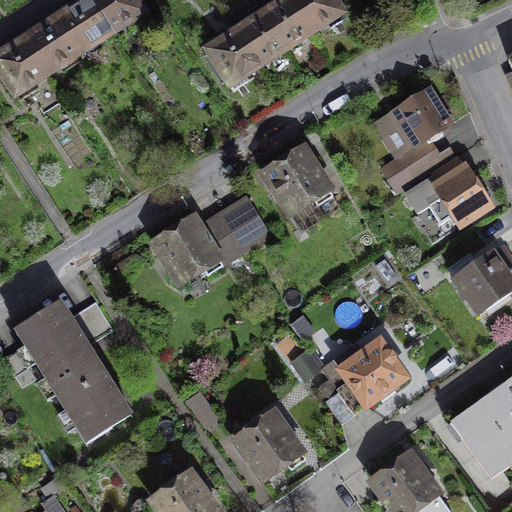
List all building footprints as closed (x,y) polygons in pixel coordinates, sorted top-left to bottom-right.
[(144,0),(95,0),(0,61),(0,72),(23,110),(159,22),(144,0)] [(358,22),(345,0),(299,0),(215,53),(240,95),(358,22)] [(469,147),(436,94),(375,131),(408,184),(469,147)] [(351,193),(321,149),(277,179),(306,223),(351,193)] [(509,214),(480,170),(443,191),(471,235),(509,214)] [(273,247),(245,202),(234,208),(179,238),(163,247),(192,295),(273,247)] [(511,316),(511,265),(504,254),(460,283),(489,331),(511,316)] [(146,415),(69,303),(19,337),(96,449),(146,415)] [(425,383),(396,341),(349,375),(358,387),(331,406),(352,436),(364,427),(425,383)] [(325,373),(313,357),(295,370),(307,386),(325,373)] [(511,480),(511,394),(463,431),(504,486),(511,480)] [(313,455),(285,418),(246,447),(274,485),(313,455)] [(446,511),(460,503),(425,455),(377,489),(393,511),(446,511)] [(221,511),(199,480),(162,506),(166,511),(221,511)]
